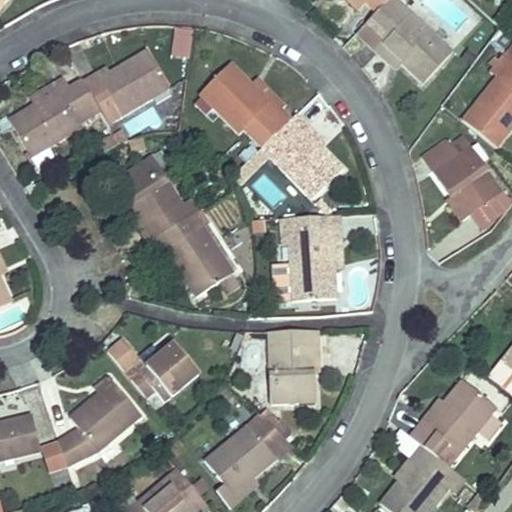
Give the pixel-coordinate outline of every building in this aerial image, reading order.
[(367,5),(361,0),(346,0),(360,13),(366,6),(367,5)] [(361,0),(367,5),(377,14),(390,0),(361,0)] [(452,54),(394,0),(390,0),(377,14),(370,21),(382,33),(369,47),(380,58),(381,57),(387,51),(402,64),(401,64),(400,66),(422,86),(452,54)] [(174,29),(170,58),(189,60),(192,31),(174,29)] [(400,66),(401,64),(402,64),(387,51),(381,57),(380,58),(394,71),(395,70),(400,66)] [(171,92),(148,53),(135,60),(144,75),(108,95),(107,95),(97,76),(97,75),(84,82),(88,90),(96,102),(103,114),(110,127),(171,92)] [(511,63),(504,57),(490,73),(498,80),(463,123),(497,151),(511,133),(511,63)] [(144,75),(135,60),(110,75),(107,70),(97,75),(97,76),(107,95),(108,95),(144,75)] [(252,88),(232,67),(200,96),(239,137),(262,114),(271,122),(285,108),(277,100),(268,109),(250,90),(252,88)] [(84,82),(83,80),(70,88),(65,80),(31,100),(34,107),(35,109),(58,95),(64,104),(88,90),(84,82)] [(277,100),(259,81),(252,88),(250,90),(268,109),(277,100)] [(78,127),(103,114),(96,102),(88,90),(64,104),(58,95),(35,109),(34,107),(10,121),(30,154),(33,160),(50,150),(81,132),(78,127)] [(344,171),(313,140),(317,137),(298,116),(263,150),(270,157),(271,158),(312,202),(344,171)] [(102,157),(122,146),(116,136),(96,147),(102,157)] [(503,196),(470,150),(457,159),(446,143),(422,159),(451,201),(464,193),(478,213),(503,196)] [(57,161),(50,150),(33,160),(30,154),(26,156),(36,173),(57,161)] [(270,157),(263,150),(243,170),(236,177),(240,185),(240,187),(271,158),(270,157)] [(243,170),(232,158),(226,163),(232,171),(236,177),(243,170)] [(185,208),(153,159),(115,182),(131,206),(146,197),(147,197),(162,220),(146,230),(145,231),(153,243),(154,243),(191,218),(185,208)] [(478,213),(464,193),(451,201),(459,212),(455,215),(461,225),(463,224),(478,213)] [(162,220),(147,197),(146,197),(131,206),(139,219),(134,222),(149,246),(153,243),(145,231),(146,230),(162,220)] [(199,213),(193,204),(192,203),(185,208),(191,218),(195,215),(199,213)] [(209,224),(201,211),(199,213),(195,215),(204,228),(205,228),(209,224)] [(234,276),(204,228),(195,215),(191,218),(154,243),(164,258),(182,247),(194,266),(181,276),(197,301),(234,276)] [(330,272),(329,245),(330,245),(341,244),(340,217),(281,221),(282,248),(290,248),(293,304),(336,301),(335,272),(331,272),(330,272)] [(265,235),(264,224),(254,225),(254,235),(265,235)] [(343,272),(341,244),(330,245),(329,245),(330,272),(331,272),(335,272),(343,272)] [(194,266),(182,247),(164,258),(165,259),(177,278),(181,276),(194,266)] [(0,312),(12,306),(2,283),(4,282),(2,278),(1,278),(0,278),(0,312)] [(319,376),(319,333),(269,335),(271,406),(315,406),(315,376),(319,376)] [(140,363),(123,342),(108,355),(125,375),(140,363)] [(165,406),(200,377),(175,347),(146,370),(131,383),(147,402),(156,395),(165,406)] [(511,349),(500,364),(488,379),(511,397),(511,349)] [(131,383),(146,370),(140,363),(125,375),(131,383)] [(115,386),(111,381),(96,391),(101,397),(115,386)] [(456,462),(497,410),(463,383),(437,416),(432,412),(411,439),(422,448),(462,480),(468,472),(456,462)] [(98,455),(143,419),(115,386),(101,397),(96,402),(93,401),(69,421),(79,434),(59,445),(68,471),(98,455)] [(0,464),(42,455),(33,417),(0,425),(0,464)] [(253,480),(292,450),(285,443),(266,424),(259,417),(204,462),(225,488),(217,494),(229,510),(237,503),(230,494),(229,493),(250,477),(253,480)] [(292,435),(274,418),(266,424),(285,443),(293,435),(292,435)] [(393,511),(432,511),(450,490),(457,495),(466,484),(462,480),(422,448),(399,476),(403,480),(384,504),(393,511)] [(178,473),(163,454),(156,459),(172,478),(178,473)] [(167,511),(182,501),(191,511),(204,511),(208,508),(201,499),(192,488),(178,473),(172,478),(130,511),(167,511)] [(258,487),(253,480),(250,477),(229,493),(230,494),(237,503),(258,487)] [(201,499),(209,492),(209,491),(201,481),(192,488),(201,499)] [(474,511),(477,511),(487,501),(481,495),(470,508),(474,511)] [(191,511),(182,501),(167,511),(191,511)]
